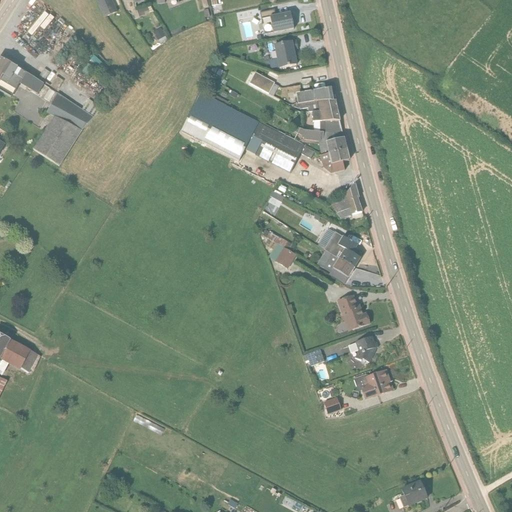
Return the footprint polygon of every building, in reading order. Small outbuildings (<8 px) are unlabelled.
[(95,0),(104,18),(117,12),(111,0),(95,0)] [(147,8),(136,11),(138,18),(149,14),(147,8)] [(260,13),(265,35),(293,28),(290,13),(275,16),(274,10),(260,13)] [(160,29),(153,33),(161,46),(166,40),(165,38),(167,37),(163,30),(162,31),(160,29)] [(296,41),(274,45),(279,68),(296,65),(293,50),(297,49),(296,41)] [(93,56),(90,60),(102,71),(106,67),(93,56)] [(0,59),(0,92),(11,97),(19,85),(37,95),(43,85),(0,59)] [(213,67),(210,72),(220,77),(222,72),(213,67)] [(43,70),(39,77),(45,81),(49,73),(43,70)] [(252,71),(245,82),(265,94),(271,84),(252,71)] [(56,77),(49,86),(57,91),(63,82),(56,77)] [(49,89),(43,98),(49,102),(55,93),(49,89)] [(330,89),(296,95),(297,104),(315,102),(333,101),(330,89)] [(57,94),(46,114),(53,119),(82,131),(93,118),(81,110),(57,94)] [(200,94),(181,132),(238,162),(244,150),(290,173),(300,154),(310,159),(314,152),(200,94)] [(101,109),(87,100),(81,110),(93,118),(101,109)] [(334,101),(333,101),(315,102),(297,104),(293,105),(294,108),(300,109),(307,108),(308,112),(312,112),(337,111),(334,101)] [(312,112),(312,122),(313,122),(339,121),(337,111),(312,112)] [(82,131),(53,119),(32,149),(58,166),(82,131)] [(313,122),(313,127),(313,131),(342,133),(339,121),(313,122)] [(346,149),(342,133),(313,131),(304,130),(294,126),(292,131),(301,136),(301,138),(303,138),(303,140),(318,142),(321,155),(346,149)] [(319,156),(322,168),(330,174),(344,170),(342,162),(349,160),(346,149),(321,155),(319,156)] [(358,197),(355,184),(346,193),(330,203),(331,207),(340,219),(361,212),(357,198),(358,197)] [(281,204),(284,198),(272,193),(270,198),(281,204)] [(357,246),(330,230),(326,231),(319,242),(320,245),(325,248),(323,251),(327,253),(353,269),(360,259),(352,254),(357,246)] [(270,232),(266,238),(276,244),(288,252),(292,246),(270,232)] [(276,244),(268,258),(287,270),(295,256),(288,252),(276,244)] [(329,259),(323,268),(330,272),(328,274),(344,284),(353,269),(327,253),(325,256),(329,259)] [(353,296),(337,301),(348,332),(369,325),(365,314),(363,315),(359,305),(356,306),(353,296)] [(40,357),(0,335),(0,375),(2,377),(8,365),(27,375),(30,370),(33,372),(40,357)] [(374,344),(372,337),(355,343),(357,352),(354,359),(361,362),(361,363),(361,364),(363,365),(364,364),(365,363),(366,362),(369,363),(376,348),(377,348),(376,343),(374,344)] [(306,364),(308,363),(310,367),(324,362),(319,350),(303,356),(306,364)] [(361,391),(364,400),(389,392),(385,380),(388,379),(385,371),(367,377),(366,372),(352,377),(358,392),(361,391)] [(336,399),(323,403),(327,416),(341,411),(336,399)] [(399,498),(403,508),(416,502),(417,504),(422,502),(421,500),(426,498),(420,482),(401,490),(403,496),(399,498)]
